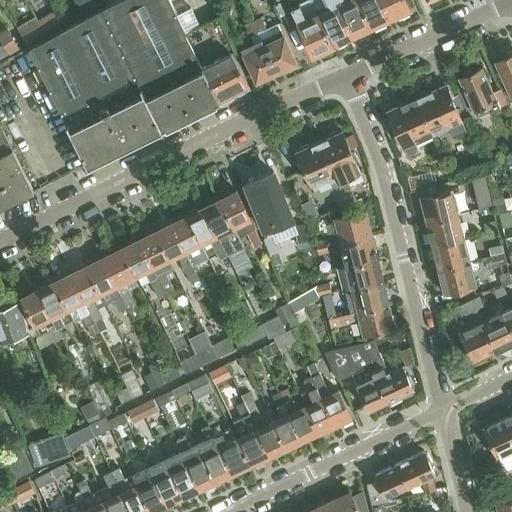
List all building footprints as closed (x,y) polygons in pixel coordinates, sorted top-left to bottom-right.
[(163,128),(220,100),(188,33),(172,0),(117,0),(108,5),(103,7),(163,128)] [(333,45),(334,45),(319,12),(313,0),(307,0),(292,7),(314,54),(320,52),(322,53),(332,48),(333,45)] [(313,0),(319,12),(334,45),(335,45),(338,46),(347,41),(348,38),(353,36),(336,0),(313,0)] [(360,35),(373,28),(359,0),(336,0),(353,36),(359,33),(360,35)] [(385,20),(391,17),(383,0),(359,0),(373,28),(386,22),(385,20)] [(383,0),(391,17),(397,14),(398,17),(410,11),(409,9),(412,8),(407,0),(383,0)] [(163,128),(103,7),(30,48),(88,166),(163,128)] [(220,16),(188,33),(220,100),(249,85),(236,60),(239,58),(220,16)] [(254,21),(260,33),(267,29),(262,17),(254,21)] [(252,36),(260,33),(254,21),(247,24),(252,36)] [(41,24),(31,30),(36,39),(46,33),(41,24)] [(0,36),(9,53),(19,48),(9,28),(0,32),(0,36)] [(263,39),(277,72),(286,68),(289,69),(295,66),(296,63),(298,62),(283,30),(263,39)] [(268,76),(277,72),(263,39),(243,48),(258,81),(260,80),(263,81),(267,79),(268,76)] [(0,59),(8,54),(3,45),(0,47),(0,59)] [(511,53),(495,61),(511,97),(511,53)] [(466,109),(467,112),(474,109),(475,110),(488,104),(491,110),(501,106),(483,66),(471,72),(467,71),(464,72),(463,75),(460,77),(462,83),(455,87),(458,94),(466,109)] [(419,96),(417,97),(433,134),(447,127),(452,137),(466,130),(458,113),(466,109),(458,94),(451,98),(444,84),(427,92),(423,91),(420,92),(419,96)] [(450,170),(433,134),(417,97),(413,99),(409,97),(405,99),(404,103),(387,111),(404,148),(412,144),(430,181),(450,171),(450,170)] [(0,155),(14,149),(0,120),(0,155)] [(328,137),(319,142),(349,207),(355,205),(342,178),(360,170),(342,131),(340,132),(337,131),(329,135),(328,137)] [(349,207),(319,142),(310,146),(308,145),(300,148),(299,150),(296,152),(306,173),(305,176),(308,182),(310,183),(314,191),(332,183),(343,208),(349,207)] [(14,149),(0,155),(0,206),(1,209),(35,192),(14,149)] [(450,170),(450,171),(454,179),(462,175),(458,166),(450,170)] [(256,180),(247,184),(265,229),(274,226),(274,227),(294,220),(274,171),(255,179),(256,180)] [(488,196),(483,176),(456,183),(461,203),(488,196)] [(421,197),(427,221),(459,213),(453,189),(421,197)] [(503,201),(500,189),(491,191),(492,196),(494,204),(503,201)] [(229,192),(219,197),(239,238),(246,235),(253,249),(263,244),(237,191),(230,195),(229,192)] [(492,196),(482,199),(484,207),(494,204),(492,196)] [(211,204),(204,207),(228,255),(244,247),(239,238),(219,197),(210,202),(211,204)] [(228,255),(204,207),(197,211),(196,209),(187,213),(207,254),(215,250),(219,259),(228,255)] [(335,218),(341,242),(373,234),(367,210),(335,218)] [(511,213),(511,211),(500,214),(503,228),(511,225),(511,213)] [(179,220),(171,223),(190,262),(207,254),(187,213),(178,218),(179,220)] [(433,245),(465,237),(459,213),(427,221),(433,245)] [(498,228),(496,220),(484,223),(486,232),(498,228)] [(190,262),(171,223),(165,227),(164,225),(155,229),(170,260),(178,256),(192,283),(199,280),(190,262)] [(309,240),(305,224),(297,226),(300,242),(309,240)] [(170,260),(155,229),(146,233),(147,236),(139,239),(166,294),(174,290),(161,264),(170,260)] [(282,250),(276,234),(266,238),(272,254),(282,250)] [(379,257),(373,234),(341,242),(347,265),(379,257)] [(433,245),(439,269),(471,261),(465,237),(433,245)] [(121,248),(135,277),(145,272),(159,298),(166,294),(139,239),(132,243),(131,241),(122,245),(123,248),(121,248)] [(316,241),(318,248),(327,245),(325,239),(316,241)] [(503,245),(489,248),(491,256),(505,253),(503,245)] [(109,254),(104,257),(128,307),(129,309),(137,305),(125,282),(135,277),(121,248),(120,249),(119,247),(108,252),(109,254)] [(505,253),(491,256),(471,261),(439,269),(445,293),(477,285),(474,271),(507,262),(505,253)] [(95,259),(86,263),(101,294),(109,290),(120,311),(128,307),(104,257),(96,261),(95,259)] [(352,287),(385,279),(379,257),(347,265),(352,287)] [(78,270),(71,274),(95,323),(100,333),(108,329),(92,298),(101,294),(86,263),(77,268),(78,270)] [(511,282),(509,271),(491,276),(494,287),(511,282)] [(95,323),(71,274),(63,277),(62,275),(53,280),(68,310),(77,306),(87,327),(95,323)] [(390,303),(385,279),(352,287),(358,311),(390,303)] [(44,286),(38,289),(57,328),(65,324),(60,314),(68,310),(53,280),(43,285),(44,286)] [(330,284),(318,286),(320,295),(332,292),(330,284)] [(317,285),(288,301),(293,312),(320,296),(317,285)] [(499,300),(507,296),(502,286),(494,290),(499,300)] [(62,338),(57,328),(38,289),(32,293),(31,291),(22,295),(23,297),(22,298),(40,336),(35,338),(40,348),(62,338)] [(478,311),(485,308),(480,297),(473,300),(478,311)] [(483,321),(478,311),(473,300),(462,306),(472,326),(461,331),(470,349),(469,352),(472,357),(475,359),(475,360),(497,350),(483,321)] [(0,340),(1,344),(30,333),(19,303),(3,309),(0,307),(0,340)] [(358,311),(337,316),(328,318),(331,328),(361,320),(364,334),(396,326),(390,303),(358,311)] [(337,316),(334,304),(325,306),(328,318),(337,316)] [(296,320),(288,305),(275,311),(278,317),(283,326),(296,320)] [(497,350),(511,342),(511,327),(504,311),(483,321),(497,350)] [(278,317),(263,324),(268,334),(269,338),(273,337),(285,331),(283,326),(278,317)] [(213,336),(226,330),(220,318),(207,324),(213,336)] [(268,334),(263,324),(246,332),(250,341),(251,342),(268,334)] [(290,329),(285,331),(273,337),(275,341),(278,348),(295,340),(290,329)] [(245,330),(233,335),(239,347),(250,341),(246,332),(245,330)] [(213,346),(219,357),(235,350),(229,338),(213,346)] [(32,339),(25,341),(30,356),(38,353),(32,339)] [(359,344),(387,402),(415,389),(414,387),(415,384),(411,377),(408,376),(404,366),(388,374),(385,368),(387,367),(375,340),(359,344)] [(274,341),(263,347),(269,357),(279,352),(274,341)] [(371,410),(387,402),(359,344),(324,353),(338,381),(353,373),(371,410)] [(197,354),(203,365),(219,357),(213,346),(197,354)] [(197,354),(180,362),(186,373),(203,365),(197,354)] [(165,383),(182,375),(177,364),(160,373),(165,383)] [(216,382),(231,375),(226,365),(211,372),(216,382)] [(308,369),(311,376),(334,425),(352,416),(338,388),(329,392),(316,365),(308,369)] [(164,383),(160,374),(148,380),(152,389),(164,383)] [(189,382),(192,389),(209,381),(206,374),(189,382)] [(318,433),(334,425),(311,376),(303,380),(312,400),(304,404),(318,433)] [(133,398),(144,393),(138,381),(127,387),(133,398)] [(176,397),(192,389),(189,382),(172,389),(173,390),(176,397)] [(302,440),(318,433),(304,404),(296,408),(286,386),(278,390),(302,440)] [(127,387),(116,391),(122,403),(133,398),(127,387)] [(176,397),(173,390),(157,397),(160,404),(176,397)] [(280,415),(271,419),(285,448),(302,440),(278,390),(270,394),(280,415)] [(145,416),(157,410),(152,399),(139,405),(145,416)] [(107,416),(112,413),(105,400),(97,404),(104,418),(107,416)] [(139,405),(129,410),(134,421),(145,416),(139,405)] [(108,420),(112,427),(128,420),(124,412),(108,420)] [(269,456),(285,448),(271,419),(263,423),(259,413),(251,416),(269,456)] [(89,425),(94,436),(112,427),(108,420),(107,416),(104,418),(89,425)] [(247,431),(236,436),(250,465),(269,456),(251,416),(243,420),(247,431)] [(511,430),(505,417),(485,427),(486,429),(485,431),(487,436),(490,437),(501,461),(511,455),(511,430)] [(232,473),(213,434),(208,424),(200,427),(205,438),(197,442),(216,481),(232,473)] [(232,473),(250,465),(236,436),(226,441),(221,431),(213,434),(232,473)] [(80,443),(75,432),(67,436),(72,447),(80,443)] [(175,438),(181,450),(199,489),(216,481),(197,442),(189,446),(183,434),(175,438)] [(42,444),(41,440),(29,444),(37,465),(71,454),(65,437),(42,444)] [(183,496),(199,489),(181,450),(164,457),(183,496)] [(379,480),(368,485),(373,506),(389,502),(387,497),(409,486),(410,487),(424,481),(427,492),(437,489),(433,476),(437,474),(432,464),(433,461),(429,454),(427,453),(426,451),(376,474),(379,480)] [(145,457),(149,465),(167,504),(183,496),(164,457),(157,461),(153,453),(145,457)] [(25,455),(14,460),(21,474),(32,469),(25,455)] [(62,465),(49,471),(54,480),(66,473),(62,465)] [(151,511),(167,504),(149,465),(132,473),(151,511)] [(110,470),(130,511),(149,511),(151,511),(132,473),(123,477),(118,466),(110,470)] [(110,511),(130,511),(110,470),(103,473),(108,484),(99,488),(110,511)] [(35,480),(39,487),(54,480),(49,471),(36,478),(35,480)] [(76,480),(79,487),(91,511),(110,511),(99,488),(91,492),(84,477),(76,480)] [(18,487),(9,491),(13,498),(21,494),(18,487)] [(69,511),(91,511),(79,487),(75,489),(72,494),(75,499),(66,504),(69,511)] [(496,502),(498,511),(511,511),(511,489),(501,492),(503,500),(496,502)] [(8,491),(0,495),(0,500),(2,504),(12,499),(8,491)] [(349,492),(333,499),(339,511),(367,511),(363,492),(352,497),(349,492)] [(339,511),(333,499),(317,507),(319,511),(339,511)] [(373,506),(374,511),(399,511),(396,500),(389,502),(373,506)]
